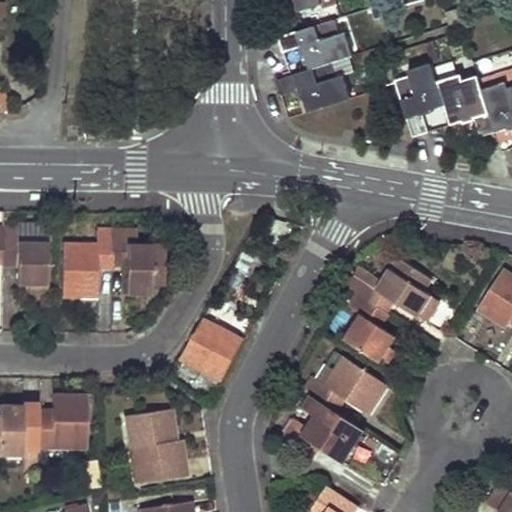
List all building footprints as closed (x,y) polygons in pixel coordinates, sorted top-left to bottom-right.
[(293,0),(298,12),(321,4),(322,9),(337,5),(335,0),(402,0),(404,6),(422,0),(293,0)] [(466,3),(461,5),(465,19),(470,17),(466,3)] [(461,5),(446,9),(451,24),(465,19),(461,5)] [(350,57),(353,56),(345,32),(340,35),(335,19),(278,38),(283,53),(300,47),(304,58),(306,58),(310,69),(275,81),(280,96),(298,90),(302,101),(304,101),(308,112),(351,99),(343,76),(354,72),(350,57)] [(409,76),(395,81),(413,137),(428,132),(422,115),(434,112),(433,109),(445,105),(450,125),(463,121),(464,124),(475,120),(480,137),(496,132),(507,129),(508,131),(511,130),(511,86),(508,88),(506,82),(482,89),(477,76),(463,80),(461,74),(437,81),(431,62),(408,70),(409,76)] [(47,242),(18,242),(18,227),(2,227),(2,257),(2,259),(17,259),(17,266),(17,284),(28,285),(47,285),(47,242)] [(112,257),(112,228),(97,228),(96,243),(62,242),(62,297),(97,297),(97,269),(97,261),(112,262),(112,257)] [(137,228),(112,228),(112,257),(126,257),(126,265),(125,293),(150,294),(150,285),(165,285),(165,254),(151,254),(151,243),(137,243),(137,228)] [(165,243),(151,243),(151,254),(165,254),(165,243)] [(398,257),(390,268),(399,274),(407,262),(398,257)] [(395,302),(419,318),(419,317),(432,296),(425,291),(433,280),(407,262),(399,274),(390,268),(382,281),(359,265),(346,286),(357,293),(383,310),(387,313),(395,302)] [(510,287),(511,283),(511,275),(503,270),(497,279),(510,287)] [(511,283),(510,287),(497,279),(479,308),(508,327),(511,321),(511,320),(511,283)] [(47,285),(28,285),(28,293),(47,293),(47,285)] [(383,310),(357,293),(348,306),(360,314),(344,339),(380,362),(390,347),(396,337),(381,327),(375,323),(383,310)] [(441,301),(432,296),(419,317),(428,322),(441,301)] [(375,323),(381,327),(389,314),(387,313),(383,310),(375,323)] [(218,385),(240,346),(229,340),(231,335),(205,320),(180,364),(218,385)] [(240,346),(242,341),(231,335),(229,340),(240,346)] [(397,351),(390,347),(380,362),(387,367),(397,351)] [(312,376),(303,390),(322,402),(332,409),(340,396),(346,400),(370,416),(389,386),(343,356),(334,370),(325,384),(316,379),(312,376)] [(325,384),(334,370),(326,365),(316,379),(325,384)] [(207,398),(212,401),(215,396),(210,393),(207,398)] [(52,409),(52,416),(38,416),(37,440),(37,448),(87,448),(88,394),(52,394),(52,409)] [(332,409),(338,413),(346,400),(340,396),(332,409)] [(23,448),(23,439),(37,440),(38,416),(38,409),(38,402),(22,402),(22,405),(0,404),(0,455),(23,455),(23,448)] [(324,420),(332,409),(322,402),(315,414),(324,420)] [(180,439),(175,440),(172,440),(171,436),(174,436),(170,408),(125,416),(130,448),(136,448),(141,483),(187,476),(180,439)] [(350,437),(358,425),(338,413),(332,409),(324,420),(315,414),(307,427),(294,419),(281,439),(306,456),(314,444),(320,448),(343,463),(358,442),(350,437)] [(23,448),(37,448),(37,440),(23,439),(23,448)] [(306,456),(312,460),(320,448),(314,444),(306,456)] [(136,448),(130,448),(136,484),(141,483),(136,448)] [(511,511),(511,474),(507,472),(486,503),(499,511),(511,511)] [(356,511),(359,507),(327,486),(318,499),(329,507),(325,511),(356,511)] [(310,511),(325,511),(329,507),(318,499),(310,511)] [(191,511),(190,501),(152,507),(152,511),(191,511)]
